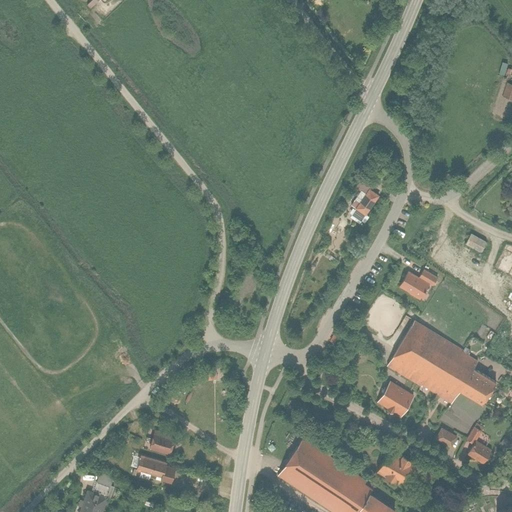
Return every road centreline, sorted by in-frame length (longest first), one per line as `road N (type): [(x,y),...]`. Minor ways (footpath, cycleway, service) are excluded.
road 1 (residential): [(201,337),(216,245),(210,199),(51,0)]
road 2 (tertiary): [(360,98),(293,240),(259,341)]
road 3 (residential): [(290,349),(304,377),(449,462),(495,476)]
road 4 (unclassified): [(168,356),(11,511)]
road 5 (residential): [(397,184),(321,318),(290,349)]
road 6 (tertiary): [(259,341),(228,511)]
